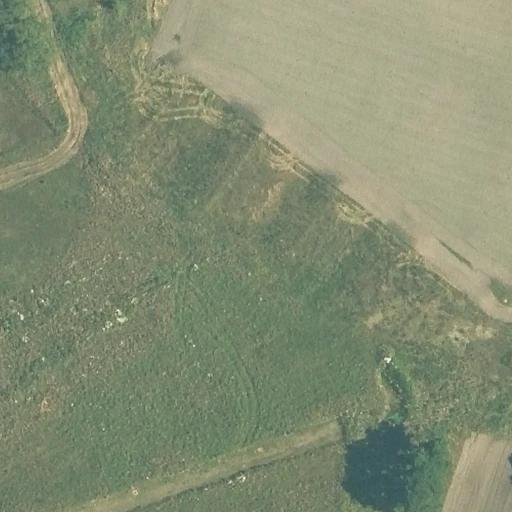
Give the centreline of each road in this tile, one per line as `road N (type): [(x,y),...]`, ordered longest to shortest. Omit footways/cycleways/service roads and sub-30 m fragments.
road 1 (residential): [(0,179),(65,155),(393,413)]
road 2 (residential): [(393,413),(105,511)]
road 3 (residential): [(511,425),(438,398),(393,413)]
